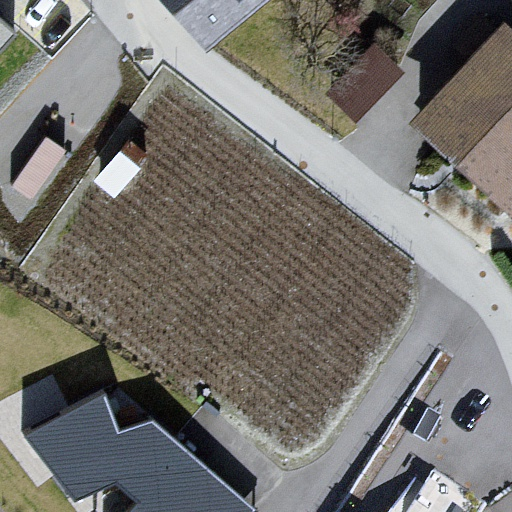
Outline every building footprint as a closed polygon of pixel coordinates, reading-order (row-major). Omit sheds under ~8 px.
[(0,0),(0,45),(15,29),(0,16),(0,0)] [(166,0),(216,43),(276,0),(166,0)] [(511,44),(483,19),(394,117),(495,214),(511,199),(511,44)] [(362,101),(395,55),(372,39),(340,85),(362,101)] [(104,390),(27,436),(74,498),(114,482),(138,502),(128,511),(252,511),(254,510),(150,422),(115,433),(104,390)]
